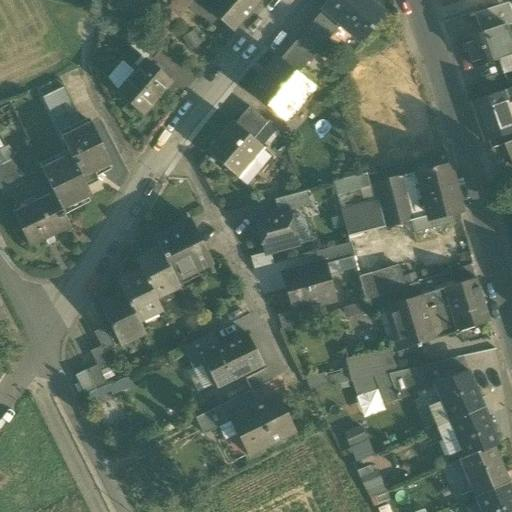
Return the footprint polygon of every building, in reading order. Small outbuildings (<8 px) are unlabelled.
[(174,0),(167,9),(178,19),(194,0),(174,0)] [(216,0),(209,9),(235,31),(261,0),(216,0)] [(340,26),(360,43),(385,14),(369,0),(328,0),(321,9),(325,12),(340,26)] [(511,14),(508,3),(474,15),(481,34),(489,31),(505,25),(506,26),(511,24),(511,14)] [(325,12),(313,25),(305,35),(282,61),(298,75),(321,49),(328,39),(340,26),(325,12)] [(511,44),(506,26),(505,25),(489,31),(499,59),(511,54),(511,44)] [(194,31),(181,39),(189,51),(202,43),(194,31)] [(481,34),(463,40),(468,52),(467,53),(473,68),(498,60),(499,59),(489,31),(481,34)] [(133,42),(154,61),(163,50),(143,32),(133,42)] [(498,60),(503,75),(511,71),(511,54),(499,59),(498,60)] [(249,91),(285,121),(313,88),(298,75),(282,61),(278,57),(249,91)] [(416,106),(399,58),(358,72),(371,110),(363,113),(378,158),(413,147),(420,144),(408,108),(416,106)] [(145,61),(135,74),(118,93),(117,94),(142,115),(170,83),(145,61)] [(109,81),(118,93),(135,74),(123,64),(109,81)] [(44,99),(63,137),(84,127),(66,89),(44,99)] [(471,103),(485,143),(511,132),(511,117),(507,105),(503,92),(471,103)] [(236,125),(255,140),(268,124),(250,108),(236,125)] [(209,154),(236,177),(253,157),(262,147),(255,140),(236,125),(234,123),(209,154)] [(62,138),(71,157),(87,186),(98,180),(95,173),(111,165),(90,124),(84,127),(63,137),(62,138)] [(0,149),(0,165),(11,160),(15,158),(9,145),(0,149)] [(417,159),(413,147),(378,158),(382,169),(417,159)] [(91,196),(87,186),(71,157),(43,171),(54,194),(62,210),(91,196)] [(253,157),(236,177),(246,184),(262,165),(253,157)] [(0,180),(17,172),(11,160),(0,165),(0,180)] [(419,173),(403,177),(414,220),(451,211),(459,209),(449,165),(419,173)] [(23,184),(17,172),(0,180),(0,190),(2,195),(23,184)] [(333,183),(337,197),(361,191),(370,188),(369,185),(366,174),(333,183)] [(375,184),(380,201),(386,226),(386,227),(412,221),(414,220),(403,177),(375,184)] [(375,184),(369,185),(370,188),(361,191),(364,205),(371,203),(380,201),(375,184)] [(275,201),(278,213),(289,210),(289,211),(309,206),(306,193),(305,193),(275,201)] [(70,227),(62,210),(54,194),(26,208),(28,213),(15,219),(28,247),(70,227)] [(377,229),(386,226),(380,201),(371,203),(377,229)] [(341,211),(348,236),(377,229),(371,203),(364,205),(341,211)] [(13,215),(15,219),(28,213),(26,208),(13,215)] [(264,253),(265,255),(271,254),(298,246),(292,223),(289,211),(289,210),(278,213),(255,219),(264,253)] [(453,220),(451,211),(414,220),(412,221),(414,230),(453,220)] [(292,223),(298,246),(312,242),(306,219),(292,223)] [(155,239),(160,249),(176,281),(212,263),(191,221),(155,239)] [(324,263),(325,265),(354,258),(350,243),(315,253),(318,264),(324,263)] [(136,260),(142,272),(155,298),(179,287),(176,281),(160,249),(136,260)] [(274,265),(271,254),(265,255),(264,253),(250,256),(253,270),(274,265)] [(354,258),(325,265),(328,274),(357,266),(354,258)] [(283,274),(293,312),(300,310),(312,307),(311,304),(334,298),(328,274),(325,265),(324,263),(318,264),(283,274)] [(472,265),(450,272),(454,286),(476,279),(472,265)] [(382,271),(387,293),(390,292),(391,292),(397,289),(398,289),(402,288),(397,266),(382,271)] [(398,289),(397,289),(391,292),(390,292),(387,293),(382,271),(359,278),(366,301),(362,302),(365,314),(377,310),(385,308),(385,309),(389,307),(388,306),(394,304),(400,303),(423,296),(418,282),(402,288),(398,289)] [(118,283),(125,295),(138,322),(161,311),(155,298),(142,272),(118,283)] [(402,349),(402,351),(419,345),(434,341),(434,340),(490,323),(476,279),(454,286),(423,296),(400,303),(394,304),(388,306),(389,307),(393,322),(402,349)] [(143,333),(138,322),(125,295),(101,306),(120,345),(143,333)] [(347,319),(365,314),(362,302),(344,308),(347,319)] [(385,308),(377,310),(382,325),(393,322),(389,307),(385,309),(385,308)] [(278,316),(282,330),(304,322),(300,310),(293,312),(278,316)] [(198,327),(203,337),(212,333),(224,327),(219,316),(198,327)] [(94,333),(101,347),(104,353),(114,348),(105,328),(94,333)] [(218,343),(212,333),(203,337),(185,346),(191,356),(218,343)] [(250,371),(262,365),(247,334),(233,341),(234,343),(221,349),(202,359),(204,363),(209,373),(208,373),(214,385),(215,385),(216,387),(249,370),(250,371)] [(221,349),(218,343),(191,356),(196,367),(204,363),(202,359),(221,349)] [(389,353),(395,372),(416,367),(425,365),(419,345),(402,351),(402,349),(389,353)] [(110,367),(104,353),(101,347),(90,352),(96,365),(100,372),(110,367)] [(349,372),(352,382),(374,377),(388,374),(395,372),(389,353),(389,352),(347,361),(348,368),(349,372)] [(425,365),(416,367),(426,390),(434,387),(468,372),(461,357),(425,365)] [(204,363),(196,367),(186,372),(197,394),(214,385),(208,373),(209,373),(204,363)] [(106,385),(100,372),(96,365),(86,371),(96,391),(106,385)] [(399,401),(426,390),(416,367),(395,372),(388,374),(399,401)] [(245,379),(251,391),(272,380),(266,368),(245,379)] [(84,396),(96,391),(86,371),(74,376),(84,396)] [(310,391),(352,382),(349,372),(337,375),(320,379),(319,376),(306,380),(310,391)] [(440,402),(449,423),(483,408),(468,372),(434,387),(434,388),(440,402)] [(388,374),(374,377),(380,390),(387,407),(399,401),(388,374)] [(129,376),(107,387),(112,396),(133,385),(129,376)] [(359,399),(380,390),(374,377),(352,382),(359,399)] [(251,391),(243,395),(250,409),(262,403),(251,391)] [(243,395),(218,407),(226,424),(236,419),(235,417),(250,409),(243,395)] [(235,417),(236,419),(243,434),(253,453),(296,432),(278,396),(262,403),(250,409),(235,417)] [(436,428),(449,423),(440,402),(427,407),(436,428)] [(219,427),(226,424),(218,407),(195,418),(203,435),(219,427)] [(462,452),(465,459),(493,447),(499,445),(483,408),(449,423),(462,452)] [(227,442),(243,434),(236,419),(226,424),(219,427),(227,442)] [(449,423),(436,428),(448,458),(462,452),(449,423)] [(349,448),(367,441),(360,426),(343,434),(349,448)] [(367,441),(349,448),(356,463),(374,455),(368,441),(367,441)] [(460,461),(475,497),(509,483),(493,447),(465,459),(460,461)] [(360,478),(367,491),(383,484),(377,471),(360,478)] [(511,511),(511,490),(509,483),(475,497),(481,511),(511,511)]
